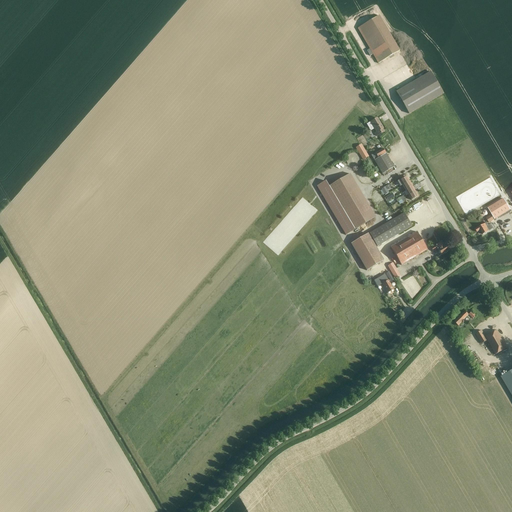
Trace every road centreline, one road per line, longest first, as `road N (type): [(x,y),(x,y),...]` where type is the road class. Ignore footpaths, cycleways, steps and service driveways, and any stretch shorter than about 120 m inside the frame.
road 1 (unclassified): [(206,511),(274,443),(369,391),(456,298),(488,281)]
road 2 (unclassified): [(488,281),(320,0)]
